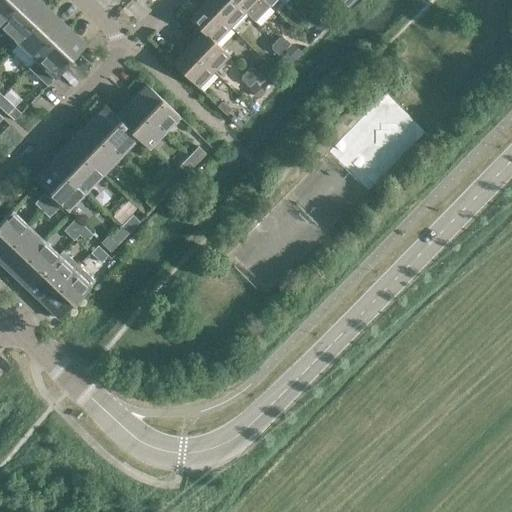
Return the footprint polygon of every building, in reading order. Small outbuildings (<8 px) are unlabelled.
[(24,0),(0,25),(18,43),(49,11),(37,0),(24,0)] [(0,0),(0,25),(24,0),(0,0)] [(230,0),(206,0),(203,4),(229,29),(244,13),(230,0)] [(269,8),(261,0),(230,0),(244,13),(254,23),(269,8)] [(359,0),(336,0),(349,11),(359,0)] [(215,43),(229,29),(203,4),(188,20),(201,33),(202,32),(214,44),(215,43)] [(307,7),(304,11),(312,19),(323,29),(328,24),(323,20),(323,18),(311,7),(307,7)] [(18,43),(37,60),(67,28),(49,11),(18,43)] [(307,25),(312,19),(304,11),(300,15),(300,19),(307,25)] [(67,28),(37,60),(29,68),(47,86),(85,46),(67,28)] [(202,32),(201,33),(187,48),(213,73),(228,57),(215,43),(214,44),(202,32)] [(277,38),(274,42),(283,50),(288,45),(281,38),(277,38)] [(277,56),(283,50),(274,42),(270,46),(270,50),(277,56)] [(171,64),(197,89),(213,73),(187,48),(171,64)] [(244,73),(252,81),(258,76),(251,69),(247,69),(244,73)] [(247,87),(252,81),(244,73),(240,77),(240,81),(247,87)] [(145,85),(130,101),(161,132),(177,116),(145,85)] [(2,96),(0,98),(0,107),(7,114),(14,107),(2,96)] [(114,117),(135,137),(146,148),(161,132),(130,101),(115,116),(114,117)] [(220,103),(216,107),(225,115),(230,110),(224,103),(220,103)] [(86,125),(118,155),(135,137),(114,117),(115,116),(104,106),(86,125)] [(69,143),(100,173),(118,155),(86,125),(69,143)] [(51,160),(83,191),(100,173),(69,143),(51,160)] [(197,147),(187,157),(195,164),(204,154),(197,147)] [(185,174),(195,164),(187,157),(178,167),(185,174)] [(65,210),(83,191),(51,160),(34,179),(65,210)] [(166,179),(154,190),(162,197),(173,186),(166,179)] [(150,209),(162,197),(154,190),(143,202),(150,209)] [(35,203),(42,210),(52,200),(45,193),(35,203)] [(52,200),(42,210),(50,217),(59,207),(52,200)] [(0,221),(0,254),(25,228),(9,213),(0,221)] [(131,215),(119,226),(127,233),(138,222),(131,215)] [(76,237),(79,234),(86,227),(78,220),(69,230),(76,237)] [(115,245),(127,233),(119,226),(108,238),(115,245)] [(86,227),(79,234),(86,242),(93,234),(86,227)] [(25,228),(0,254),(0,264),(11,274),(41,243),(25,228)] [(41,243),(11,274),(26,289),(56,258),(41,243)] [(98,245),(91,253),(101,262),(108,255),(98,245)] [(56,258),(26,289),(42,304),(79,265),(63,250),(56,258)] [(79,265),(42,304),(58,319),(95,281),(79,265)]
